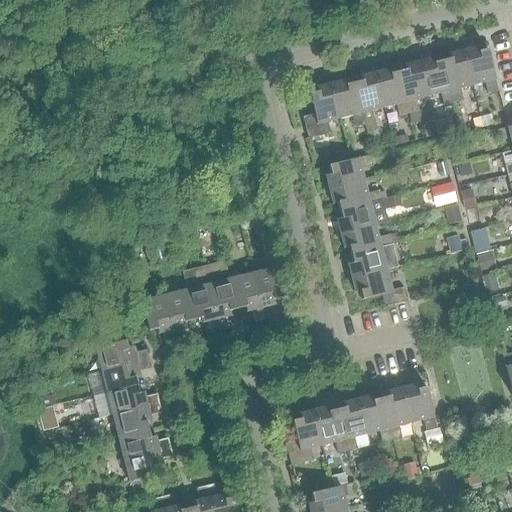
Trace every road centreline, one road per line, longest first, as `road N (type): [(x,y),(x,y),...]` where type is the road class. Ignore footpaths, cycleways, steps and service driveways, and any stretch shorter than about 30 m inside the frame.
road 1 (residential): [(326,354),(262,91),(266,71),(281,59),(511,0)]
road 2 (residential): [(326,354),(250,376),(240,392),(268,511)]
